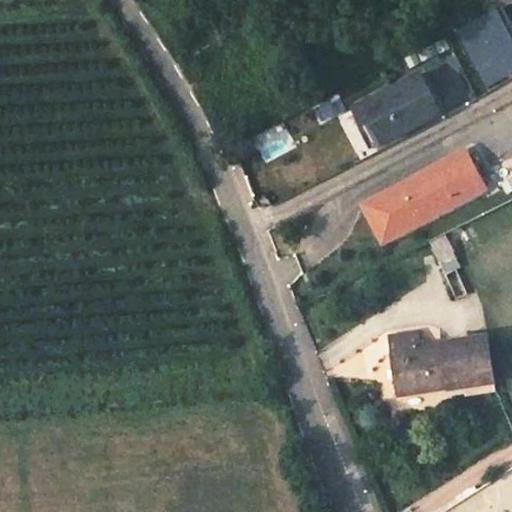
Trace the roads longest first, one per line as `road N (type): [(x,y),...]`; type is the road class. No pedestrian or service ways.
road 1 (unclassified): [(124,0),(211,159),(349,511)]
road 2 (unknown): [(245,245),(511,111)]
